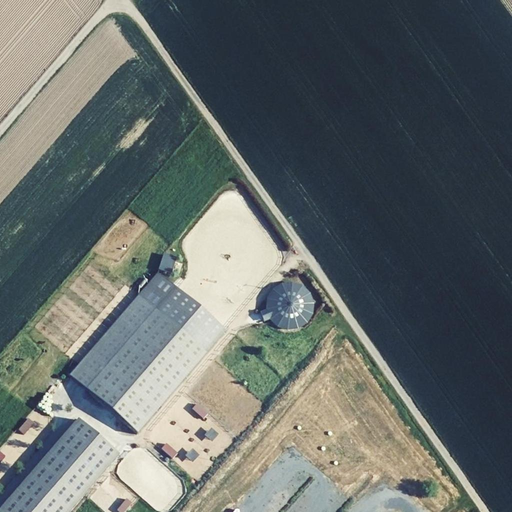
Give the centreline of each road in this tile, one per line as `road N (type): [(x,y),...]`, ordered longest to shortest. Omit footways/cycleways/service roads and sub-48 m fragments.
road 1 (track): [(121,0),(483,511)]
road 2 (track): [(119,0),(0,134)]
